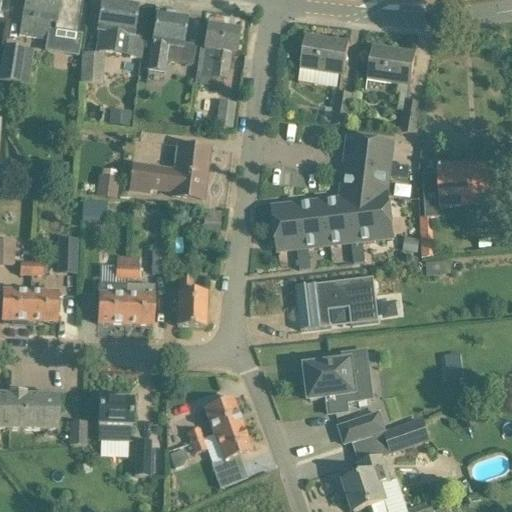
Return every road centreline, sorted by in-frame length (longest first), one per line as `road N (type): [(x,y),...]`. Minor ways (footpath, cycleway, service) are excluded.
road 1 (residential): [(236,351),(204,360),(0,352)]
road 2 (tertiary): [(279,2),(413,19),(511,10)]
road 3 (residential): [(236,351),(234,280),(250,150)]
road 4 (residential): [(303,511),(236,351)]
road 5 (residential): [(250,150),(264,35),(279,2)]
